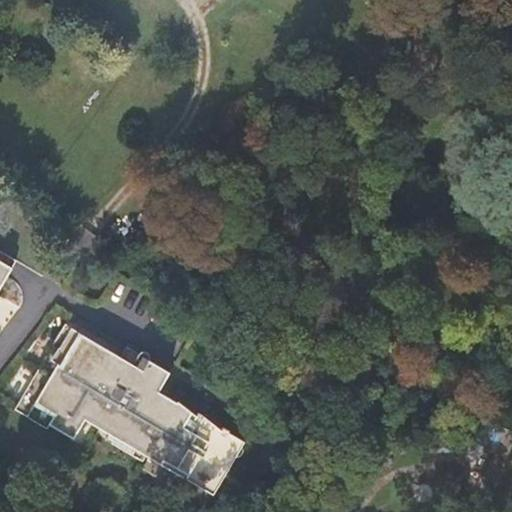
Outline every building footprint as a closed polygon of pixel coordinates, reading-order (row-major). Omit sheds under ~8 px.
[(0,246),(0,286),(8,273),(11,267),(17,257),(0,246)] [(72,323),(66,320),(16,405),(49,424),(52,419),(25,404),(72,323)] [(245,437),(229,427),(227,430),(222,427),(223,425),(205,411),(202,416),(197,413),(198,411),(191,405),(179,396),(178,397),(160,386),(171,367),(140,349),(134,359),(123,353),(122,352),(112,346),(72,323),(25,404),(52,419),(75,433),(86,414),(110,430),(111,431),(114,427),(137,442),(136,444),(148,450),(215,489),(245,437)] [(123,353),(134,359),(140,349),(127,342),(122,352),(123,353)] [(490,442),(497,424),(482,418),(475,435),(476,436),(490,442)] [(503,454),(511,434),(511,430),(497,424),(490,442),(487,448),(503,454)] [(144,457),(148,450),(136,444),(137,442),(114,427),(111,431),(110,430),(107,435),(144,457)] [(462,442),(435,446),(467,460),(476,436),(475,435),(462,442)]
